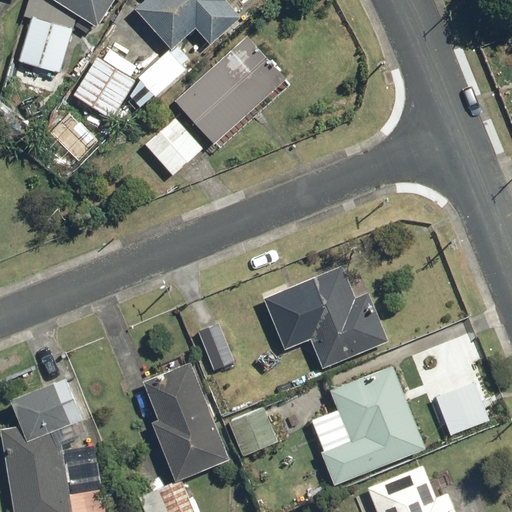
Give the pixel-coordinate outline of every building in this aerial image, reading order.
[(52,0),(96,27),(112,0),(52,0)] [(144,0),(134,10),(170,49),(194,28),(209,44),(239,17),(224,0),(144,0)] [(58,72),(71,28),(31,16),(18,60),(58,72)] [(174,101),(214,144),(285,79),(244,35),(174,101)] [(111,119),(134,80),(96,57),(73,96),(111,119)] [(145,144),(172,175),(202,148),(175,117),(145,144)] [(341,265),(262,298),(283,349),(310,339),(322,368),(387,341),(367,292),(355,297),(341,265)] [(218,322),(197,330),(214,372),(235,363),(218,322)] [(228,460),(189,362),(142,381),(157,420),(150,422),(174,481),(228,460)] [(320,452),(333,485),(424,448),(391,366),(329,391),(349,441),(320,452)] [(18,425),(0,428),(0,430),(13,511),(104,511),(101,489),(68,495),(57,429),(79,419),(63,378),(8,401),(18,425)] [(227,422),(242,456),(277,441),(263,407),(227,422)] [(95,449),(70,451),(73,486),(99,483),(95,449)] [(453,511),(445,493),(434,498),(420,465),(366,488),(376,511),(453,511)]
